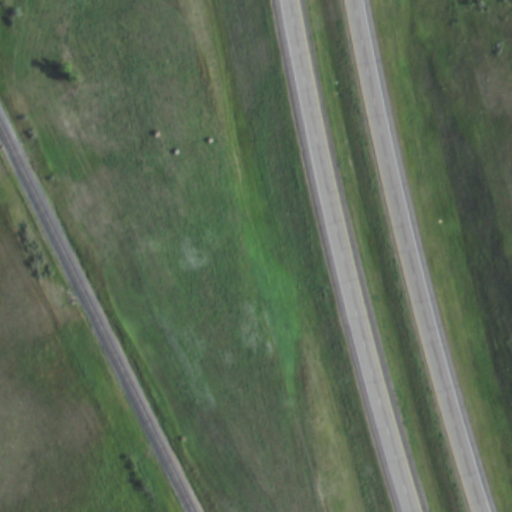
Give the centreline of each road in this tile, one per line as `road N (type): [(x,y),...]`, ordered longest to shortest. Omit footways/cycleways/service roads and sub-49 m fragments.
road 1 (trunk): [(482,511),(433,362),(358,0)]
road 2 (trunk): [(291,0),(349,288),(411,511)]
